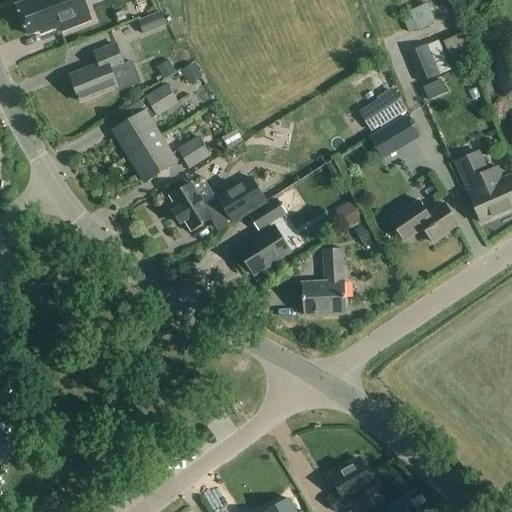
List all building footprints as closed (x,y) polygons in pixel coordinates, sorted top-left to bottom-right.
[(60,32),(89,21),(80,0),(31,0),(15,7),(27,37),(40,32),(41,35),(59,28),(60,32)] [(394,7),(373,16),(381,34),(402,26),(394,7)] [(144,36),(167,27),(161,13),(139,22),(144,36)] [(454,70),(474,63),(463,35),(444,42),(454,70)] [(421,85),(441,76),(428,46),(408,54),(421,85)] [(505,99),(511,96),(511,49),(511,46),(490,52),(505,99)] [(132,62),(123,65),(116,47),(95,55),(100,67),(71,78),(81,104),(116,91),(117,93),(140,84),(132,62)] [(175,71),(168,60),(157,67),(164,78),(175,71)] [(194,66),(183,72),(191,85),(201,79),(194,66)] [(113,133),(128,158),(161,138),(150,121),(177,105),(166,87),(145,99),(152,110),(113,133)] [(378,101),(376,103),(359,113),(372,133),(405,111),(390,87),(375,97),(378,101)] [(405,118),(371,139),(383,160),(418,139),(405,118)] [(39,137),(45,149),(59,143),(54,131),(39,137)] [(236,132),(222,139),(228,150),(242,142),(236,132)] [(161,138),(128,158),(143,183),(181,160),(187,170),(208,157),(197,138),(170,154),(161,138)] [(488,173),(479,152),(457,162),(465,182),(470,196),(469,196),(480,223),(511,210),(511,185),(509,179),(504,181),(499,169),(488,173)] [(225,210),(233,223),(266,202),(251,178),(205,206),(191,184),(169,198),(177,210),(172,213),(179,225),(184,222),(191,232),(225,210)] [(249,216),(259,232),(286,214),(277,199),(249,216)] [(423,212),(416,202),(388,222),(403,243),(421,230),(431,244),(456,226),(441,205),(428,214),(426,211),(423,212)] [(303,207),(302,230),(319,231),(319,207),(303,207)] [(154,248),(171,237),(161,222),(144,233),(154,248)] [(254,279),(293,255),(275,226),(236,250),(254,279)] [(365,226),(355,232),(363,247),(374,240),(365,226)] [(341,284),(340,251),(320,251),(321,283),(299,284),(301,316),(344,315),(343,284),(341,284)] [(334,511),(358,497),(355,492),(371,482),(358,459),(327,477),(337,494),(328,500),(334,511)] [(296,511),(289,500),(267,511),(296,511)] [(404,511),(398,501),(379,511),(404,511)]
